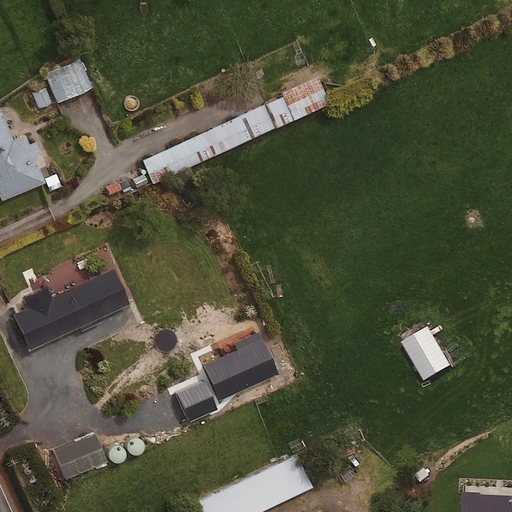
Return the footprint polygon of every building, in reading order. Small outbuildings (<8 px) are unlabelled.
[(89,82),(77,55),(43,71),(55,97),(89,82)] [(275,122),(325,99),(313,72),(278,88),(279,92),(264,99),(141,157),(152,180),(275,122)] [(37,165),(41,163),(28,131),(11,138),(0,111),(0,194),(42,178),(37,165)] [(76,282),(69,265),(14,290),(17,296),(7,301),(26,344),(87,317),(95,335),(127,320),(105,269),(76,282)] [(449,363),(427,324),(401,339),(424,377),(449,363)] [(104,456),(93,429),(50,446),(63,474),(104,456)] [(245,511),(309,482),(295,451),(205,492),(203,488),(183,497),(190,511),(245,511)] [(498,484),(488,453),(467,461),(477,491),(498,484)]
